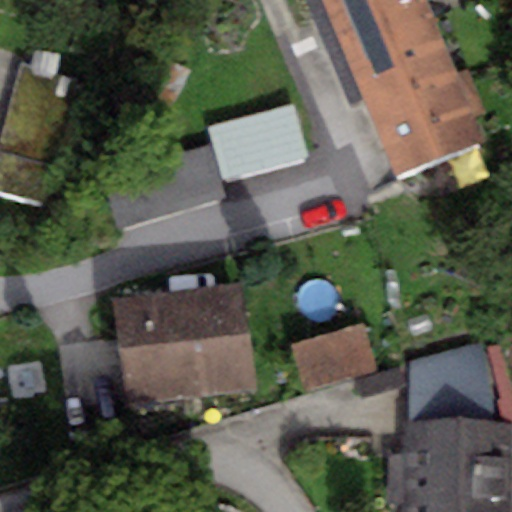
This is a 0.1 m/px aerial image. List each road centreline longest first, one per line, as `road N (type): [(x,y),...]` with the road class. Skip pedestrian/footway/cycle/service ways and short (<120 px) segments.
road 1 (residential): [(276,0),(337,147),(334,167),(314,190),(74,280),(0,297)]
road 2 (residential): [(0,508),(181,465),(214,465),(244,473),(275,493),(287,511)]
